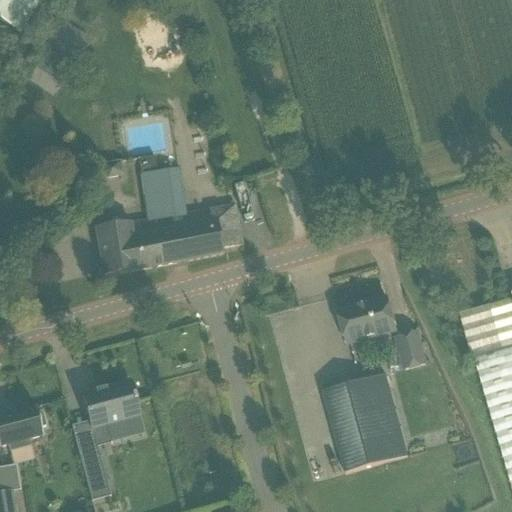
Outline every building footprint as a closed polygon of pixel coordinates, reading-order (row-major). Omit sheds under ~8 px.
[(42,0),(0,0),(0,25),(19,37),(42,0)] [(274,11),(270,0),(228,0),(235,23),(274,11)] [(174,7),(180,31),(201,25),(195,2),(174,7)] [(52,98),(68,77),(46,60),(30,81),(52,98)] [(141,175),(157,173),(155,159),(138,161),(141,175)] [(121,164),(101,166),(103,178),(107,181),(120,179),(122,175),(121,164)] [(222,210),(164,220),(147,222),(132,224),(132,225),(95,231),(103,277),(139,273),(162,268),(223,256),(220,231),(225,230),(222,210)] [(397,336),(387,301),(339,314),(348,350),(397,336)] [(511,302),(460,317),(466,337),(472,361),(511,495),(511,302)] [(426,368),(417,335),(396,341),(404,375),(426,368)] [(408,459),(386,376),(323,393),(345,477),(408,459)] [(129,440),(124,424),(139,420),(140,420),(130,383),(80,396),(88,424),(90,433),(92,433),(107,429),(111,445),(129,440)] [(444,403),(417,409),(421,426),(448,419),(444,403)] [(28,443),(43,439),(40,428),(44,427),(40,413),(36,414),(35,411),(0,420),(0,450),(8,448),(10,454),(30,449),(28,443)] [(97,486),(86,448),(68,453),(78,491),(97,486)] [(6,494),(0,494),(0,511),(15,511),(12,493),(12,492),(6,494)]
